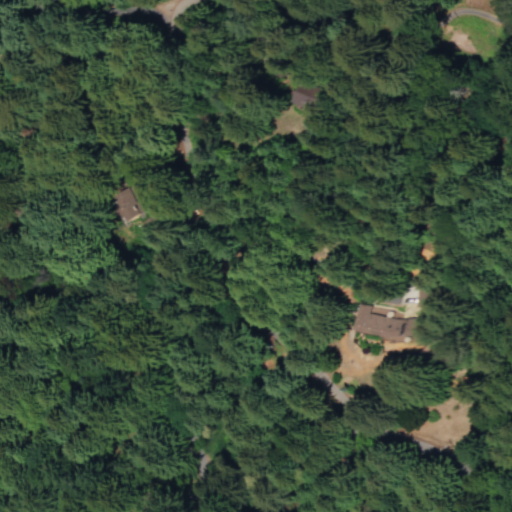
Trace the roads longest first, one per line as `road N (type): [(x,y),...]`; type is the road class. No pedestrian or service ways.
road 1 (residential): [(364,429),(296,368),(241,270),(170,102),(146,20),(157,0),(340,17)]
road 2 (residential): [(465,511),(423,461),(364,429),(296,415),(188,346),(168,350),(157,366),(188,511)]
